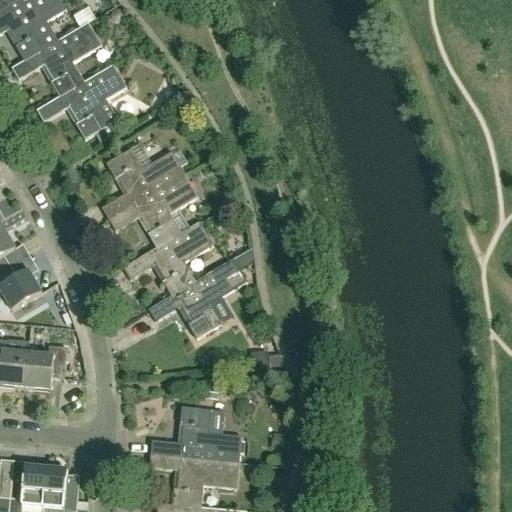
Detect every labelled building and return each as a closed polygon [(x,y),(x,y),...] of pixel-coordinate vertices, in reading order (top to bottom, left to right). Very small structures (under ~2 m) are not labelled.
[(0,0),(0,21),(34,0),(0,0)] [(59,0),(34,0),(0,21),(0,37),(10,31),(19,47),(16,49),(24,63),(58,43),(47,23),(67,11),(59,0)] [(60,99),(85,83),(73,64),(101,47),(88,25),(58,43),(24,63),(12,70),(19,82),(45,67),(54,83),(51,85),(60,99)] [(85,83),(60,99),(37,112),(44,125),(69,109),(79,125),(76,127),(85,142),(118,122),(106,102),(127,90),(113,67),(85,83)] [(128,195),(102,210),(109,222),(185,176),(172,154),(152,166),(143,171),(132,151),(107,166),(115,180),(118,179),(128,195)] [(109,222),(116,234),(142,219),(151,234),(148,236),(156,250),(191,230),(179,210),(199,199),(185,176),(109,222)] [(228,214),(235,226),(243,221),(236,209),(228,214)] [(124,270),(131,281),(131,282),(156,267),(166,283),(163,284),(172,298),(196,283),(185,264),(214,247),(200,224),(191,230),(156,250),(124,270)] [(3,229),(0,230),(0,275),(11,268),(5,258),(16,251),(3,229)] [(197,342),(211,333),(221,327),(209,307),(247,284),(234,261),(196,283),(172,298),(149,312),(156,324),(181,309),(191,325),(188,327),(197,342)] [(11,268),(0,275),(0,303),(4,300),(12,314),(43,295),(29,273),(18,280),(11,268)] [(8,344),(0,343),(0,388),(25,391),(28,355),(8,353),(8,344)] [(49,348),(48,357),(28,355),(25,391),(50,394),(52,380),(64,381),(67,350),(49,348)] [(152,445),(151,457),(240,465),(242,439),(223,437),(221,437),(209,436),(211,413),(182,410),(181,428),(183,428),(182,446),(152,443),(152,445)] [(175,491),(173,508),(202,510),(204,488),(237,491),(240,465),(151,457),(150,471),(179,473),(177,491),(175,491)] [(0,511),(8,511),(11,488),(0,486),(0,468),(0,466),(0,511)] [(23,489),(11,488),(8,511),(9,511),(10,502),(22,503),(21,508),(43,510),(42,511),(47,470),(25,468),(23,489)] [(65,493),(67,477),(67,472),(47,470),(42,511),(76,511),(78,494),(65,493)]
